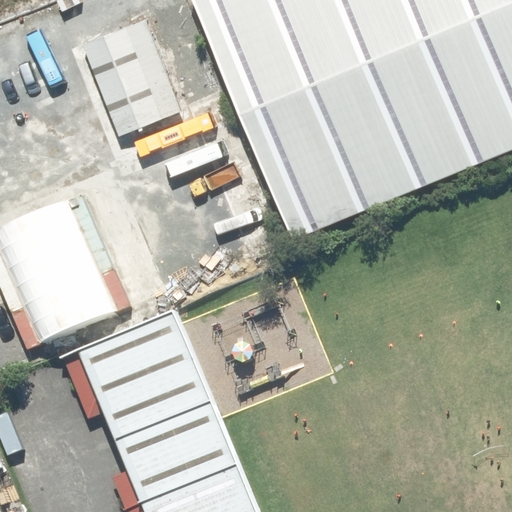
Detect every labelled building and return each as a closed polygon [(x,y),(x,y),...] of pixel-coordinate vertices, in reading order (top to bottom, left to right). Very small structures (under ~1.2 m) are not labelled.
[(511,0),(193,0),(291,241),(511,150),(511,0)] [(144,18),(81,42),(116,135),(179,111),(144,18)] [(207,77),(188,84),(247,235),(266,227),(207,77)] [(89,89),(72,95),(100,164),(116,157),(89,89)] [(198,147),(180,154),(193,190),(211,184),(198,147)] [(84,196),(0,231),(0,290),(25,351),(131,307),(84,196)] [(210,392),(174,307),(77,347),(113,432),(210,392)] [(157,511),(245,476),(210,392),(113,432),(146,511),(157,511)] [(260,511),(245,476),(157,511),(260,511)]
